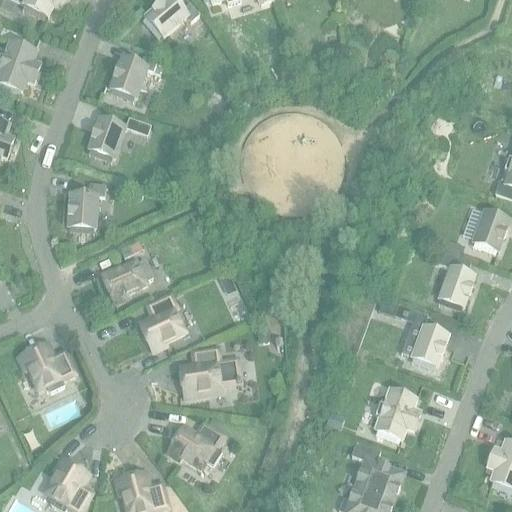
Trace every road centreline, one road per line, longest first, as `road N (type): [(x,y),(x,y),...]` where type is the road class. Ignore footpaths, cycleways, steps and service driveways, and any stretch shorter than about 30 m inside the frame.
road 1 (unclassified): [(57,312),(35,229),(40,174),(99,28),(122,0)]
road 2 (unclassified): [(436,511),(511,334)]
road 3 (unclassified): [(129,419),(57,312)]
